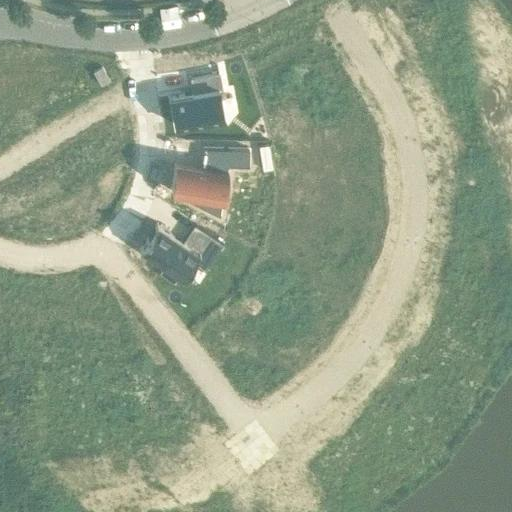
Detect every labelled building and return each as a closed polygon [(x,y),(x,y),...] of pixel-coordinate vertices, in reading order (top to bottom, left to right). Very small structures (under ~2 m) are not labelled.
[(410,0),(404,0),(403,1),(408,11),(415,7),(423,20),(455,1),(454,0),(415,0),(412,2),(410,0)] [(403,1),(395,5),(401,15),(408,11),(403,1)] [(455,1),(423,20),(430,35),(433,40),(466,23),(455,1)] [(430,35),(423,38),(429,49),(436,45),(443,59),(477,44),(466,23),(433,40),(430,35)] [(290,30),(267,43),(275,57),(278,55),(289,74),(329,50),(316,30),(296,42),(290,30)] [(423,38),(416,42),(421,52),(429,49),(423,38)] [(477,44),(443,59),(448,74),(450,79),(485,67),(477,44)] [(329,50),(289,74),(301,93),(298,95),(306,108),(330,97),(321,83),(341,70),(329,50)] [(109,79),(102,66),(93,71),(101,84),(109,79)] [(448,74),(441,76),(445,87),(452,85),(458,99),(493,89),(485,67),(450,79),(448,74)] [(194,91),(170,95),(175,124),(223,115),(218,88),(221,87),(218,72),(191,77),(194,91)] [(441,76),(433,79),(437,90),(445,87),(441,76)] [(493,89),(458,99),(461,115),(462,121),(498,112),(493,89)] [(330,97),(306,108),(310,123),(313,122),(319,144),(362,132),(362,131),(364,131),(357,109),(335,115),(330,97)] [(461,115),(454,117),(456,128),(464,126),(467,143),(504,137),(498,112),(462,121),(461,115)] [(454,117),(445,118),(448,130),(456,128),(454,117)] [(362,132),(319,144),(325,165),(321,166),(325,181),(352,180),(347,161),(368,155),(362,132)] [(175,160),(171,189),(175,190),(174,191),(219,214),(227,165),(249,165),(249,148),(204,147),(201,165),(175,160)] [(284,147),(273,150),(274,156),(286,153),(284,147)] [(506,157),(470,160),(470,177),(470,183),(507,182),(506,157)] [(470,177),(462,177),(462,189),(471,189),(471,204),(509,206),(507,182),(470,183),(470,177)] [(325,181),(323,197),(327,197),(324,220),(370,225),(373,202),(350,199),(352,180),(325,181)] [(470,220),(469,226),(506,230),(509,206),(471,204),(470,220)] [(454,219),(453,230),(461,231),(463,219),(454,219)] [(463,219),(461,231),(469,232),(467,247),(504,253),(506,230),(469,226),(470,220),(463,219)] [(318,241),(316,257),(341,265),(344,246),(367,249),(368,245),(370,245),(371,230),(369,230),(370,225),(324,220),(321,242),(318,241)] [(157,221),(139,248),(140,248),(141,247),(164,263),(159,271),(174,281),(180,273),(182,275),(181,276),(182,277),(192,261),(204,269),(223,242),(194,222),(182,240),(157,223),(158,222),(157,221)] [(464,263),(463,269),(499,277),(504,253),(467,247),(464,263)] [(311,272),(300,291),(340,314),(351,294),(332,282),(341,265),(316,257),(308,270),(311,272)] [(448,259),(445,271),(453,272),(456,261),(448,259)] [(456,261),(453,272),(461,274),(458,290),(494,300),(499,277),(463,269),(464,263),(456,261)] [(452,304),(450,310),(486,323),(494,300),(458,290),(452,304)] [(286,309),(278,322),(298,340),(308,323),(329,335),(331,331),(332,332),(340,319),(338,318),(340,314),(300,291),(289,311),(286,309)] [(437,299),(433,310),(441,313),(445,302),(437,299)] [(445,302),(441,313),(448,315),(443,331),(477,346),(486,323),(450,310),(452,304),(445,302)] [(268,335),(250,349),(279,385),(282,382),(283,384),(295,375),(294,373),(297,370),(283,352),(298,340),(278,322),(266,332),(268,335)] [(427,362),(424,367),(455,386),(468,364),(435,347),(427,362)] [(230,359),(218,369),(234,389),(245,381),(259,399),(279,385),(250,349),(233,362),(230,359)] [(413,354),(407,364),(414,368),(420,358),(413,354)] [(421,372),(413,385),(443,406),(455,386),(424,367),(427,362),(420,358),(414,368),(421,372)] [(403,398),(400,403),(429,425),(443,406),(413,385),(403,398)] [(390,388),(383,397),(389,402),(396,392),(390,388)] [(396,407),(386,420),(414,444),(429,425),(400,403),(403,398),(396,392),(389,402),(396,407)] [(364,419),(356,427),(361,433),(370,425),(364,419)] [(375,431),(371,435),(398,461),(414,444),(386,420),(375,431)] [(367,439),(356,450),(380,478),(398,461),(371,435),(375,431),(370,425),(361,433),(367,439)] [(333,447),(324,454),(329,461),(339,453),(333,447)] [(343,460),(339,463),(361,492),(380,478),(356,450),(343,460)] [(334,467),(319,478),(342,507),(361,492),(339,463),(343,460),(339,453),(329,461),(334,467)]
